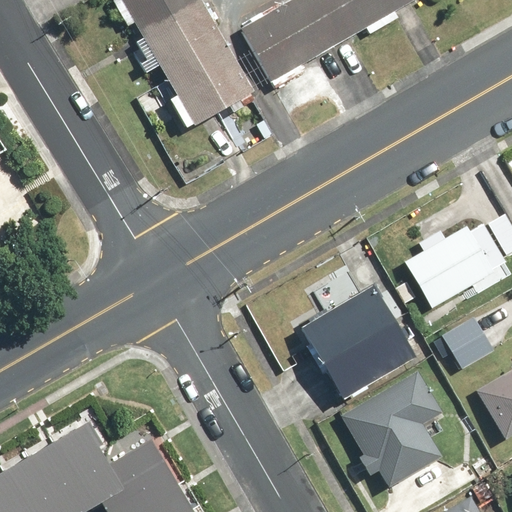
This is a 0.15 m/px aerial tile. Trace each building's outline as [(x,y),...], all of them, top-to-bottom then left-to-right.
[(118,0),(115,2),(130,28),(138,23),(146,37),(135,43),(138,49),(130,54),(144,78),(163,67),(181,96),(173,100),(193,134),(261,94),(204,0),(118,0)] [(299,0),(271,18),(266,10),(248,21),(251,26),(241,32),(279,93),(309,74),(304,66),(367,26),(375,38),(403,20),(399,13),(419,0),(432,0),(433,1),(434,0),(299,0)] [(408,264),(439,317),(458,306),(455,301),(476,289),(479,294),(511,274),(511,262),(509,258),(511,255),(511,217),(509,212),(475,232),(471,227),(450,240),(445,231),(423,244),(428,253),(408,264)] [(425,354),(382,282),(361,295),(347,271),(315,291),(329,314),(304,329),(348,401),(425,354)] [(498,350),(477,317),(443,338),(465,372),(498,350)] [(377,479),(386,473),(397,491),(448,458),(428,427),(448,415),(420,370),(340,420),(377,479)] [(510,441),(511,439),(511,370),(479,391),(510,441)] [(85,416),(0,464),(0,511),(68,511),(107,490),(120,511),(193,511),(146,431),(107,454),(85,416)] [(449,511),(481,511),(474,498),(449,511)]
